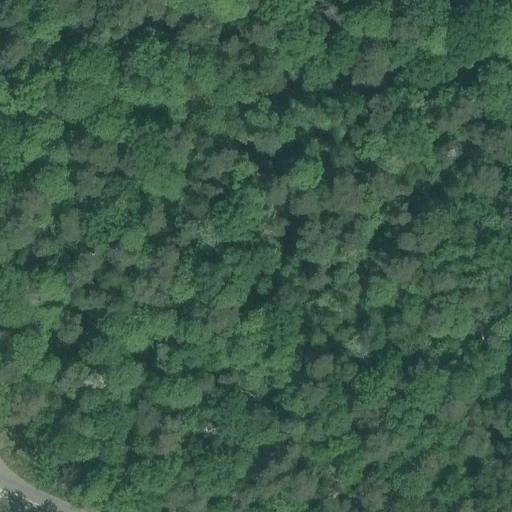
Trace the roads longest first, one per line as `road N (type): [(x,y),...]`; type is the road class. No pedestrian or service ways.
road 1 (track): [(0,120),(473,32)]
road 2 (track): [(0,38),(2,49),(322,0)]
